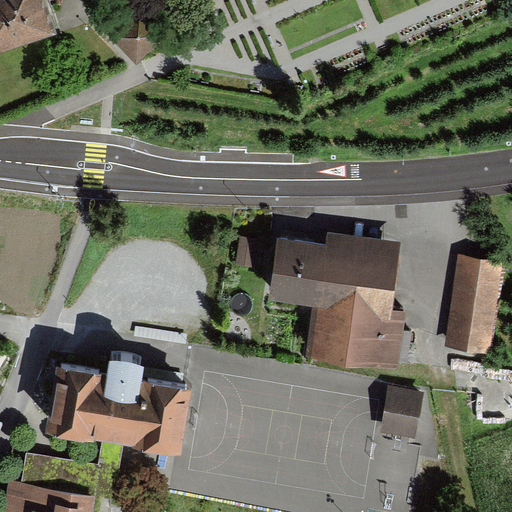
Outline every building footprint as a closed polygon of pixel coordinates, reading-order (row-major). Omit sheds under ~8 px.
[(0,0),(0,42),(54,25),(45,0),(0,0)] [(141,2),(112,29),(137,56),(166,28),(141,2)] [(293,231),(278,229),(269,289),(318,296),(310,348),(399,361),(407,305),(389,302),(399,236),(327,225),(325,236),(293,231)] [(257,236),(240,234),(236,261),(253,264),(257,236)] [(502,257),(458,251),(446,341),(489,347),(502,257)] [(59,353),(49,421),(103,429),(126,433),(184,443),(196,373),(143,364),(145,351),(128,345),(111,345),(108,360),(59,353)] [(424,387),(389,381),(381,427),(416,433),(424,387)] [(26,446),(21,475),(97,489),(114,492),(126,433),(117,431),(103,429),(98,459),(26,446)] [(413,493),(423,445),(400,440),(398,448),(380,445),(367,507),(393,511),(408,511),(409,508),(383,503),(386,487),(413,493)] [(8,473),(1,511),(101,511),(102,510),(94,509),(97,489),(21,475),(8,473)]
